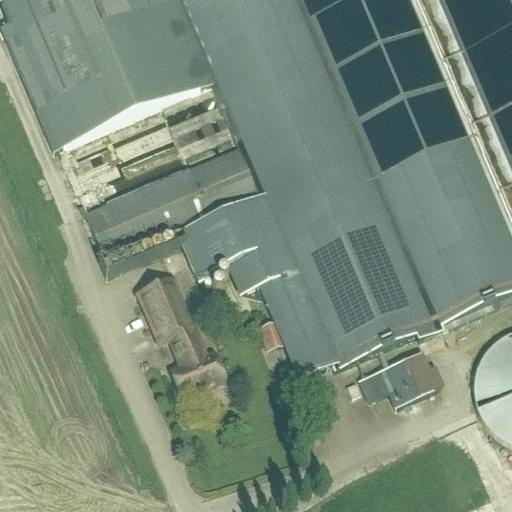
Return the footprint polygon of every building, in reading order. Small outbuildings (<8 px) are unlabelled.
[(202,283),(226,273),(239,303),(259,294),(299,387),(337,371),(339,376),(511,302),(511,238),(410,0),(29,0),(44,33),(11,47),(105,268),(181,235),(202,283)] [(511,0),(432,0),(511,187),(511,0)] [(188,338),(166,287),(136,300),(157,351),(167,346),(179,373),(171,376),(184,407),(227,388),(214,359),(207,362),(195,335),(188,338)] [(511,340),(510,341),(506,343),(503,345),(499,347),(496,350),(493,352),(490,355),(487,359),(484,362),(482,365),(480,369),(478,373),(477,376),(475,380),(474,384),(473,389),(473,391),(473,395),(473,399),(473,403),(474,407),(475,411),(476,415),(477,419),(479,423),(481,427),(483,430),(487,435),(490,438),(493,441),(498,445),(501,448),(505,450),(510,452),(511,452),(511,340)] [(422,357),(356,385),(367,410),(388,401),(394,415),(446,393),(437,372),(430,374),(422,357)]
